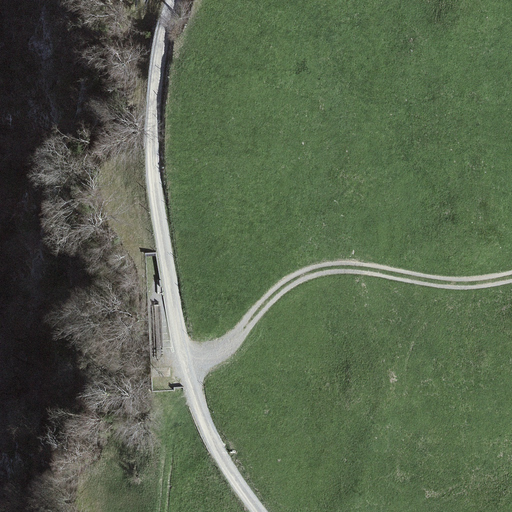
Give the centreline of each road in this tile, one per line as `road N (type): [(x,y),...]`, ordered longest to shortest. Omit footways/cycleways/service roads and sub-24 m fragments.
road 1 (trunk): [(240,0),(456,511)]
road 2 (track): [(172,0),(155,80),(159,221),(204,420),(257,511)]
road 3 (track): [(187,363),(219,354),(275,291),(310,271),(343,265),(473,284),(511,276)]
